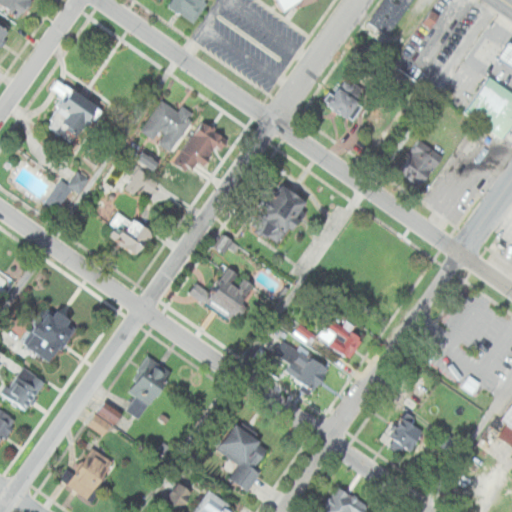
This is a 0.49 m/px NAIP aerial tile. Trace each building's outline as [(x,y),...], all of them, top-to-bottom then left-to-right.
[(0,0),(24,14),(33,0),(0,0)] [(171,0),(168,6),(191,22),(205,0),(171,0)] [(300,0),(284,11),(275,0),(300,0)] [(367,23),(382,0),(412,0),(388,36),(367,23)] [(421,23),(431,9),(439,14),(429,28),(421,23)] [(0,46),(3,48),(13,27),(0,20),(0,46)] [(508,41),(511,43),(511,69),(496,59),(508,41)] [(104,106),(60,75),(52,87),(65,96),(47,124),(78,145),(104,106)] [(485,76),(511,93),(511,123),(501,139),(461,112),(485,76)] [(340,81),(325,103),(350,120),(365,99),(340,81)] [(143,131),(158,140),(157,141),(173,151),(197,113),(184,104),(181,110),(163,99),(143,131)] [(207,120),(176,160),(190,171),(200,159),(206,164),(220,146),(224,149),(231,139),(207,120)] [(422,187),(441,156),(416,140),(397,171),(422,187)] [(139,159),(157,169),(163,160),(144,149),(139,159)] [(126,188),(139,194),(150,172),(137,166),(126,188)] [(70,185),(83,192),(92,176),(79,169),(70,185)] [(74,186),(61,179),(47,202),(60,210),(74,186)] [(279,243),(288,230),(293,233),(314,200),(285,182),(255,228),(279,243)] [(110,237),(141,256),(157,229),(138,218),(136,221),(120,212),(113,223),(117,225),(110,237)] [(214,292),(197,282),(190,294),(233,319),(236,314),(241,316),(259,284),(243,275),(244,273),(230,265),(214,292)] [(27,357),(38,338),(63,353),(81,323),(62,312),(59,315),(46,307),(32,331),(27,328),(18,342),(10,337),(6,344),(27,357)] [(353,358),(366,337),(354,329),(357,325),(348,319),(345,325),(333,317),(320,336),(353,358)] [(310,339),(315,332),(300,323),(296,331),(310,339)] [(281,357),(294,363),(289,373),(322,389),(334,365),(299,348),(288,343),(281,357)] [(173,369),(150,356),(129,390),(137,395),(128,410),(144,420),(167,382),(166,381),(173,369)] [(34,407),(45,380),(19,369),(8,397),(34,407)] [(462,388),(473,393),(478,382),(467,377),(462,388)] [(101,411),(117,425),(126,414),(110,401),(101,411)] [(511,404),(503,418),(506,420),(496,434),(511,445),(511,404)] [(0,448),(1,449),(18,416),(0,406),(0,448)] [(88,424),(106,436),(114,424),(96,412),(88,424)] [(404,455),(410,447),(411,447),(425,427),(403,412),(384,440),(404,455)] [(241,464),(232,478),(251,491),(264,470),(259,467),(271,449),(263,444),(266,439),(238,422),(220,450),(241,464)] [(117,463),(96,448),(70,484),(91,499),(117,463)] [(170,501),(178,506),(191,486),(183,481),(170,501)] [(319,511),(363,511),(367,506),(336,486),(319,511)] [(195,491),(191,488),(179,506),(183,509),(195,491)] [(194,511),(239,511),(240,510),(210,490),(194,511)]
